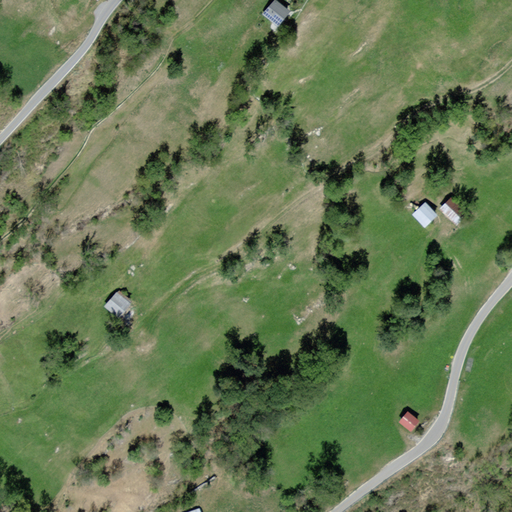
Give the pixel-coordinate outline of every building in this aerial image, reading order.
[(299,12),(283,0),(277,0),(267,13),(286,28),(299,12)] [(473,212),(456,196),(444,208),(462,224),(473,212)] [(443,216),(430,201),(416,213),(429,228),(443,216)] [(137,304),(120,290),(107,307),(123,321),(137,304)] [(407,412),(399,422),(411,432),(419,422),(407,412)]
